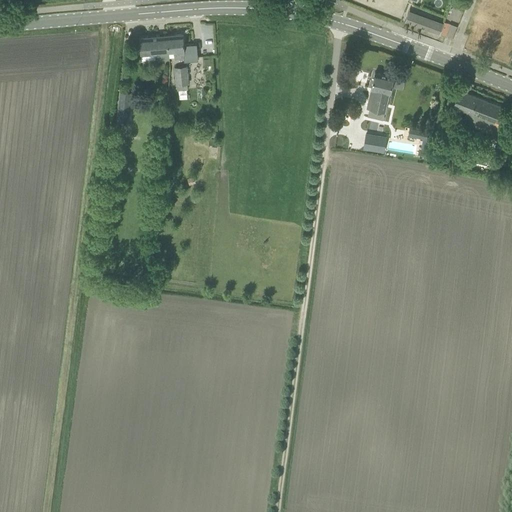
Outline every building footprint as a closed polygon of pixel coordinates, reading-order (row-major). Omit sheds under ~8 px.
[(409,10),(405,21),(445,36),(449,24),(409,10)] [(174,51),(174,59),(185,58),(183,33),(168,34),(169,51),(174,51)] [(169,60),(169,51),(168,34),(139,37),(141,54),(155,53),(156,61),(169,60)] [(176,85),(188,84),(186,66),(174,66),(176,85)] [(370,105),(367,104),(366,108),(370,108),(368,116),(383,119),(390,92),(393,76),(375,71),(371,88),(374,89),(370,105)] [(467,111),(464,119),(493,130),(492,133),(497,135),(504,118),(497,115),(501,105),(459,89),(453,105),(467,111)] [(116,121),(124,122),(126,111),(128,112),(130,101),(119,99),(116,121)] [(409,125),(408,134),(431,138),(433,129),(409,125)] [(467,129),(460,127),(458,134),(464,136),(465,136),(467,129)] [(379,134),(377,150),(384,151),(386,135),(379,134)]
